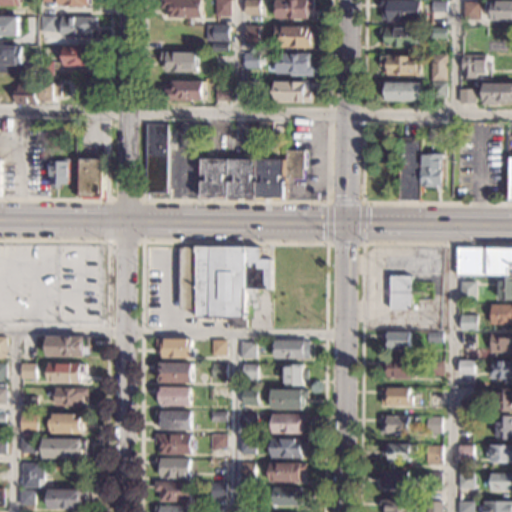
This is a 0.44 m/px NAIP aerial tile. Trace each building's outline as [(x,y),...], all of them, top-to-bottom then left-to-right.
[(201,0),(201,19),(167,18),(167,8),(161,8),(161,0),(201,0)] [(231,0),(231,17),(215,17),(215,0),(231,0)] [(260,0),(260,15),(245,15),(245,0),(260,0)] [(314,0),(314,9),(309,9),(308,19),(276,19),(276,0),(314,0)] [(421,23),(382,22),(382,1),(421,2),(421,23)] [(447,13),(431,12),(432,1),(448,2),(447,13)] [(481,20),(463,20),(463,2),(481,2),(481,20)] [(511,20),(492,20),(492,11),(486,11),(486,2),(511,2),(511,20)] [(18,37),(0,36),(0,17),(19,18),(18,37)] [(38,17),(38,33),(24,33),(25,17),(38,17)] [(56,17),(55,33),(40,32),(41,17),(56,17)] [(96,31),(90,31),(90,38),(61,38),(61,17),(96,18),(96,31)] [(229,42),(206,42),(206,25),(229,26),(229,42)] [(311,30),(314,30),(313,49),(279,48),(279,43),(276,43),(276,39),(275,39),(275,26),(311,27),(311,30)] [(260,43),(245,43),(245,27),(260,27),(260,43)] [(419,48),(385,47),(386,38),(381,38),(381,28),(419,28),(419,48)] [(448,40),(430,40),(430,29),(447,28),(448,40)] [(228,53),(212,53),(212,44),(229,44),(228,53)] [(23,66),(0,66),(0,47),(23,48),(23,66)] [(92,67),(63,67),(63,47),(93,47),(92,67)] [(197,73),(166,72),(166,62),(161,62),(161,53),(198,53),(197,73)] [(259,53),(259,70),(244,70),(245,53),(259,53)] [(310,68),(314,68),(314,76),(290,76),(290,74),(276,74),(277,54),(311,55),(310,68)] [(228,71),(213,71),(214,55),(228,56),(228,71)] [(447,81),(432,81),(432,55),(448,55),(447,81)] [(419,65),(422,65),(422,77),(387,76),(387,68),(380,68),(381,56),(419,57),(419,65)] [(486,74),(476,74),(476,80),(461,79),(462,56),(486,56),(486,74)] [(39,75),(24,75),(25,59),(39,59),(39,75)] [(53,75),(39,75),(39,62),(53,62),(53,75)] [(490,75),(490,83),(481,83),(481,75),(490,75)] [(309,91),(313,91),(313,103),(273,103),(273,81),(309,81),(309,91)] [(205,101),(167,101),(167,90),(170,90),(170,82),(205,82),(205,101)] [(259,82),(259,86),(259,96),(243,96),(243,82),(259,82)] [(447,99),(432,98),(432,83),(447,83),(447,99)] [(37,105),(15,104),(15,88),(18,88),(18,84),(37,84),(37,105)] [(421,103),(388,102),(388,93),(380,93),(381,84),(421,84),(421,103)] [(511,103),(511,105),(485,105),(485,84),(511,84),(511,103)] [(60,85),(60,97),(54,97),(54,102),(39,102),(38,85),(60,85)] [(230,86),(230,102),(215,101),(215,86),(230,86)] [(476,104),(460,104),(460,90),(462,90),(476,90),(476,104)] [(273,136),(259,136),(259,122),(273,122),(273,136)] [(168,194),(147,194),(148,125),(169,125),(168,194)] [(437,142),(423,141),(424,125),(438,126),(437,142)] [(422,201),(401,201),(402,139),(422,139),(422,201)] [(305,170),(303,170),(303,179),(286,179),(286,200),(202,198),(203,159),(286,160),(286,152),(305,152),(305,170)] [(443,189),(423,189),(424,154),(444,155),(443,189)] [(69,185),(51,185),(52,163),(62,163),(62,159),(70,160),(69,185)] [(103,198),(81,198),(81,160),(104,160),(103,198)] [(297,247),(296,283),(293,283),(293,287),(283,286),(283,308),(272,308),(272,246),(297,247)] [(260,260),(271,260),(271,290),(247,290),(247,329),(232,329),(232,319),(196,319),(196,310),(179,310),(179,248),(260,248),(260,260)] [(511,269),(510,269),(509,277),(457,276),(457,248),(488,248),(511,248),(511,269)] [(412,311),(392,311),(392,277),(413,277),(412,311)] [(511,277),(511,300),(499,300),(499,277),(511,277)] [(476,304),(460,304),(461,282),(477,283),(476,304)] [(511,325),(491,325),(492,305),(511,305),(511,325)] [(477,331),(460,331),(461,316),(478,316),(477,331)] [(411,350),(383,350),(383,341),(387,341),(388,332),(411,333),(411,350)] [(443,333),(443,343),(428,343),(428,333),(443,333)] [(511,353),(491,353),(491,333),(511,333),(511,353)] [(476,349),(460,350),(460,334),(476,334),(476,349)] [(85,338),(90,338),(90,355),(85,355),(85,358),(47,358),(47,337),(85,338)] [(192,349),(196,349),(197,356),(192,356),(192,359),(161,359),(161,349),(157,349),(157,340),(192,339),(192,349)] [(35,355),(20,355),(20,340),(36,340),(35,355)] [(304,342),(310,342),(310,359),(304,359),(304,360),(274,359),(274,340),(305,341),(304,342)] [(226,356),(211,356),(211,341),(226,341),(226,356)] [(256,344),(256,358),(241,358),(241,343),(256,344)] [(415,360),(418,360),(418,379),(413,378),(413,380),(395,380),(395,378),(387,378),(387,371),(384,371),(384,362),(388,362),(388,360),(398,360),(398,359),(415,359),(415,360)] [(474,375),(459,375),(459,360),(473,361),(474,361),(474,375)] [(443,377),(427,376),(427,361),(443,362),(443,377)] [(511,384),(504,384),(504,379),(492,379),(492,362),(511,362),(511,384)] [(194,373),(196,373),(196,379),(194,379),(194,384),(159,383),(159,373),(154,373),(154,363),(194,364),(194,373)] [(36,380),(21,380),(21,364),(36,364),(36,380)] [(87,375),(81,375),(81,383),(48,383),(48,364),(87,364),(87,375)] [(226,380),(212,380),(212,364),(226,364),(226,380)] [(257,380),(242,380),(242,365),(257,365),(257,380)] [(304,371),(309,371),(309,372),(311,372),(311,380),(309,380),(308,382),(304,382),(304,387),(285,386),(286,365),(304,365),(304,371)] [(192,407),(160,406),(160,396),(158,396),(158,387),(192,387),(192,407)] [(225,387),(226,401),(211,401),(210,387),(225,387)] [(304,389),(304,391),(308,391),(308,399),(304,399),(304,407),(303,407),(303,410),(271,409),(272,388),(304,389)] [(410,397),(413,397),(413,406),(382,405),(382,389),(388,389),(388,388),(410,388),(410,397)] [(88,397),(83,397),(83,406),(55,406),(55,389),(88,389),(88,397)] [(511,389),(511,412),(497,412),(498,389),(511,389)] [(257,405),(242,405),(242,391),(244,391),(257,391),(257,405)] [(37,412),(22,412),(22,397),(37,397),(37,412)] [(476,416),(459,415),(460,400),(473,400),(477,400),(476,416)] [(192,430),(160,430),(160,420),(156,420),(156,411),(192,411),(192,430)] [(227,422),(211,423),(211,413),(226,412),(227,422)] [(37,432),(20,432),(20,414),(37,415),(37,432)] [(88,424),(82,424),(82,434),(50,434),(51,414),(88,414),(88,424)] [(303,416),(308,416),(308,422),(304,422),(304,431),(303,431),(303,434),(272,434),(272,414),(303,415),(303,416)] [(256,430),(241,430),(241,415),(242,415),(256,415),(256,430)] [(410,434),(401,434),(401,436),(397,436),(397,434),(382,434),(382,417),(387,417),(387,416),(410,417),(410,434)] [(471,416),(471,426),(458,425),(459,416),(471,416)] [(442,429),(428,429),(428,417),(443,417),(442,429)] [(511,440),(497,440),(498,417),(511,417),(511,440)] [(192,455),(160,455),(160,445),(155,445),(155,434),(192,435),(192,455)] [(226,448),(211,452),(211,435),(226,435),(226,448)] [(36,453),(21,453),(21,438),(36,439),(36,453)] [(307,449),(302,449),(302,459),(271,458),(271,438),(307,439),(307,449)] [(255,454),(239,454),(240,439),(241,439),(255,439),(255,454)] [(88,459),(43,459),(43,440),(88,440),(88,459)] [(417,446),(417,454),(411,454),(411,462),(387,461),(387,456),(384,456),(385,450),(387,450),(387,445),(417,446)] [(442,466),(426,466),(426,446),(442,447),(442,466)] [(473,460),(459,460),(459,446),(473,446),(473,460)] [(511,464),(490,464),(490,457),(486,457),(486,448),(489,448),(489,446),(511,446),(511,464)] [(190,471),(192,471),(192,478),(177,478),(177,480),(167,480),(167,478),(160,478),(160,467),(156,467),(156,459),(190,459),(190,471)] [(226,460),(226,475),(210,475),(211,460),(226,460)] [(44,488),(22,488),(22,464),(44,463),(44,488)] [(307,473),(302,473),(302,481),(301,481),(300,483),(293,483),(270,482),(270,463),(307,463),(307,473)] [(255,479),(241,480),(241,464),(255,464),(255,479)] [(409,490),(381,490),(381,472),(409,472),(409,490)] [(441,473),(441,486),(424,486),(424,473),(441,473)] [(474,489),(459,489),(459,474),(474,474),(474,489)] [(511,491),(491,491),(491,474),(511,474),(511,491)] [(191,482),(191,502),(159,502),(159,492),(155,492),(155,482),(191,482)] [(225,498),(211,499),(211,484),(225,483),(225,498)] [(303,506),(273,506),(273,488),(303,488),(303,506)] [(88,509),(49,510),(49,491),(88,490),(88,509)] [(35,505),(20,505),(20,491),(35,491),(35,505)] [(416,511),(385,511),(385,509),(381,509),(381,501),(417,501),(416,511)] [(442,511),(426,511),(426,502),(439,502),(442,502),(442,511)] [(474,502),(474,511),(458,511),(458,502),(474,502)] [(511,511),(483,511),(484,502),(511,502),(511,511)]
